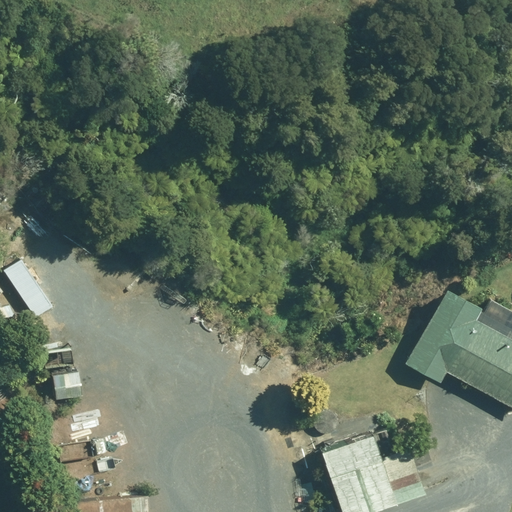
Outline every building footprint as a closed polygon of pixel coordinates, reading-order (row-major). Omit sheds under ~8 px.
[(511,309),(487,296),(482,306),(443,286),(404,360),(437,378),(443,368),(511,404),(511,309)] [(79,370),(47,374),(50,402),(82,397),(79,370)] [(406,444),(376,454),(368,430),(318,447),(340,511),(356,511),(421,490),(406,444)] [(100,437),(57,447),(61,461),(104,451),(100,437)] [(146,511),(146,495),(75,498),(75,511),(146,511)]
